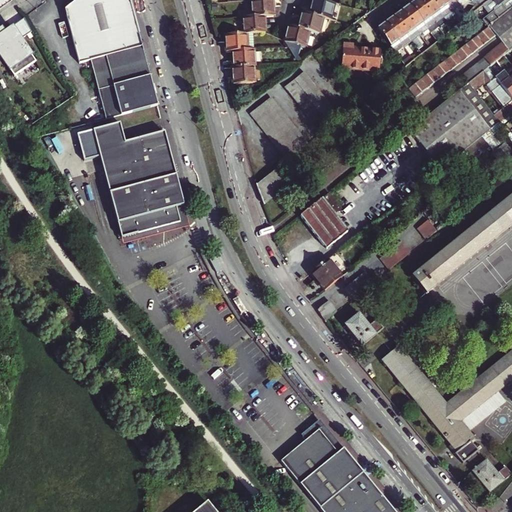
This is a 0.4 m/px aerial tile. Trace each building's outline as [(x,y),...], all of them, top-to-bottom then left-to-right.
[(89,62),(143,47),(131,3),(130,0),(76,0),(63,10),(77,65),(89,62)] [(436,28),(439,26),(419,0),(411,6),(428,29),(429,31),(435,26),(436,28)] [(440,22),(445,18),(431,0),(419,0),(439,26),(441,24),(440,22)] [(452,15),(455,14),(444,0),(431,0),(445,18),(451,14),(452,15)] [(462,5),(457,0),(444,0),(455,14),(457,12),(456,10),(462,5)] [(471,3),(474,3),(474,0),(457,0),(462,5),(464,9),(469,6),(471,3)] [(488,29),(511,10),(511,0),(493,0),(499,7),(495,10),(496,13),(483,23),(488,28),(488,29)] [(322,19),(329,21),(333,6),(327,4),(312,1),(308,16),(322,19)] [(262,20),(271,20),(271,2),(255,3),(250,3),(250,20),(262,20)] [(424,33),(428,29),(411,6),(403,11),(423,38),(426,36),(424,33)] [(511,10),(488,29),(488,28),(433,72),(432,70),(407,90),(416,101),(462,64),(497,37),(503,44),(510,52),(511,50),(511,10)] [(420,40),(423,38),(403,11),(395,18),(413,41),(419,50),(424,46),(420,40)] [(462,24),(468,19),(470,17),(469,15),(467,13),(464,15),(465,16),(460,21),(462,24)] [(468,19),(470,22),(477,16),(475,13),(470,17),(468,19)] [(308,33),(318,36),(322,19),(308,16),(301,14),(297,30),(308,33)] [(407,46),(413,41),(395,18),(387,24),(407,51),(409,49),(407,46)] [(257,36),(263,35),(262,20),(250,20),(241,21),(241,36),(251,36),(257,36)] [(451,26),(454,30),(462,24),(460,21),(459,20),(451,26)] [(398,57),(407,51),(387,24),(378,30),(398,57)] [(443,32),(446,36),(454,30),(451,26),(443,32)] [(299,48),(304,50),(308,33),(297,30),(288,28),(284,45),(283,46),(287,51),(296,62),(299,48)] [(0,54),(12,72),(33,57),(14,30),(4,37),(3,35),(0,37),(0,54)] [(435,38),(438,43),(446,36),(443,32),(435,38)] [(258,52),(257,36),(251,36),(241,36),(230,37),(230,53),(236,53),(239,53),(252,52),(258,52)] [(496,63),(504,56),(510,52),(503,44),(484,59),(491,67),(496,63)] [(342,69),(380,71),(381,51),(354,49),(355,46),(344,46),(342,69)] [(160,107),(158,100),(152,77),(150,78),(147,67),(143,47),(89,62),(94,82),(97,93),(101,91),(107,115),(108,120),(160,107)] [(411,56),(414,61),(423,55),(419,50),(411,56)] [(257,68),(258,68),(258,52),(252,52),(239,53),(239,63),(237,63),(237,69),(243,69),(257,68)] [(402,63),(406,68),(414,61),(411,56),(402,63)] [(496,63),(499,67),(507,60),(504,56),(496,63)] [(457,80),(469,84),(489,68),(491,67),(484,59),(457,80)] [(236,87),(258,86),(257,68),(243,69),(243,79),(236,80),(236,87)] [(511,113),(511,98),(494,75),(489,68),(469,84),(475,92),(485,84),(504,108),(494,116),(500,123),(511,113)] [(236,80),(243,79),(243,69),(237,69),(235,70),(236,80)] [(321,134),(342,118),(305,73),(285,88),(321,134)] [(511,98),(511,83),(508,79),(504,73),(500,76),(497,73),(494,75),(511,98)] [(368,97),(372,102),(400,79),(397,75),(368,97)] [(446,167),(500,123),(494,116),(475,92),(469,84),(413,128),(446,167)] [(298,153),(309,144),(272,98),(251,115),(287,161),(298,153)] [(172,155),(167,133),(127,144),(122,125),(95,132),(122,233),(119,234),(120,239),(123,238),(123,239),(182,224),(178,209),(186,207),(172,155)] [(442,170),(446,167),(413,128),(410,131),(442,170)] [(256,186),(264,206),(290,186),(277,169),(256,186)] [(334,215),(343,209),(330,193),(322,200),(334,215)] [(426,295),(484,249),(511,225),(511,195),(485,217),(412,276),(426,295)] [(324,246),(345,229),(334,215),(322,200),(301,217),(324,246)] [(187,209),(186,207),(178,209),(182,224),(123,239),(125,245),(184,230),(192,227),(190,222),(187,209)] [(429,239),(440,230),(431,219),(420,228),(429,239)] [(382,258),(391,269),(413,252),(404,241),(382,258)] [(326,292),(342,279),(328,261),(311,274),(326,292)] [(347,289),(355,298),(375,282),(368,272),(347,289)] [(318,312),(325,322),(338,311),(331,301),(318,312)] [(186,314),(175,321),(178,326),(189,320),(186,314)] [(345,326),(362,347),(384,329),(377,320),(369,327),(359,314),(345,326)] [(476,439),(462,422),(511,381),(511,352),(506,357),(447,404),(401,347),(382,361),(451,447),(457,454),(471,443),(476,439)] [(304,441),(317,430),(336,454),(342,449),(318,420),(299,435),(304,441)] [(336,454),(317,430),(304,441),(279,461),(284,468),(321,511),(393,511),(383,499),(358,468),(346,454),(342,449),(336,454)] [(456,455),(463,464),(478,451),(471,443),(457,454),(456,455)] [(472,472),(490,493),(511,476),(511,475),(507,469),(500,474),(488,460),(472,472)]
